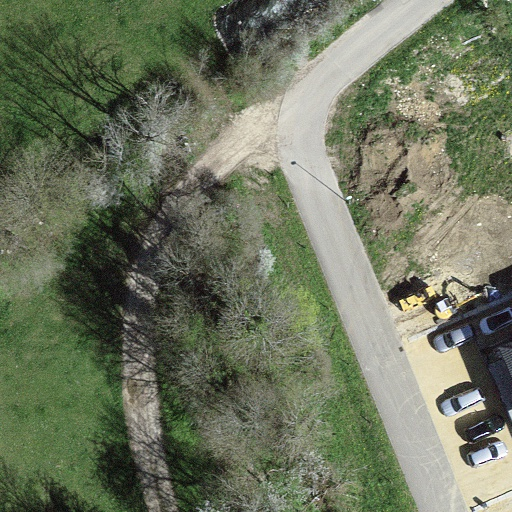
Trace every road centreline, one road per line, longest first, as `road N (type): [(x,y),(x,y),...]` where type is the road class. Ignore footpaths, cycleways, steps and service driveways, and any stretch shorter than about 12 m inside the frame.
road 1 (residential): [(435,511),(301,144),(307,96)]
road 2 (track): [(212,173),(148,220),(124,336),(167,511)]
road 3 (residential): [(434,0),(307,96)]
road 4 (residential): [(307,96),(212,173)]
